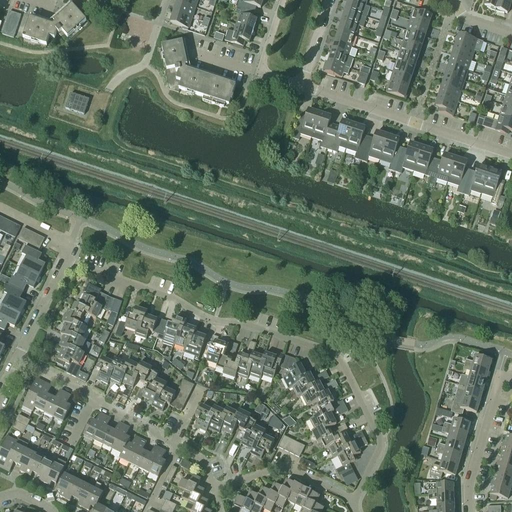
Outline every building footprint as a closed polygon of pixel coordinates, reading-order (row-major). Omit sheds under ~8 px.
[(195,9),(197,0),(178,0),(177,3),(195,9)] [(263,4),(264,0),(244,0),(243,3),(239,2),(237,8),(246,11),(254,14),(256,8),(260,9),(262,4),(263,4)] [(486,0),(484,7),(487,8),(487,9),(491,12),(495,13),(499,0),(486,0)] [(511,0),(499,0),(495,13),(499,14),(504,15),(504,14),(507,15),(510,5),(511,5),(511,0)] [(348,1),(345,12),(362,17),(366,19),(370,9),(365,7),(348,1)] [(192,19),(195,9),(177,3),(176,7),(175,7),(173,13),(192,19)] [(79,28),(86,22),(72,7),(53,23),(55,25),(53,27),(29,19),(23,39),(31,42),(32,40),(39,42),(38,44),(47,47),(49,39),(54,40),(57,34),(57,33),(61,37),(64,35),(68,39),(74,33),(73,31),(78,27),(79,28)] [(253,32),(255,26),(257,21),(244,17),(246,11),(237,8),(235,14),(239,15),(236,26),(253,32)] [(428,28),(429,24),(430,24),(433,18),(414,11),(410,22),(428,28)] [(345,12),(342,22),(358,28),(363,29),(366,19),(362,17),(345,12)] [(13,39),(14,38),(21,16),(9,13),(2,35),(13,39)] [(188,30),(192,19),(173,13),(170,19),(171,20),(170,24),(188,30)] [(342,22),(338,32),(355,38),(358,28),(342,22)] [(426,38),(428,32),(427,31),(428,28),(410,22),(407,32),(426,38)] [(251,38),(253,32),(236,26),(233,33),(228,31),(224,42),(243,48),(245,42),(249,44),(251,38)] [(338,32),(335,43),(352,48),(355,38),(338,32)] [(421,48),(422,45),(424,45),(426,38),(407,32),(403,42),(421,48)] [(477,41),(459,35),(458,39),(457,39),(455,46),(474,52),(479,54),(483,43),(477,41)] [(419,59),(421,53),(420,52),(421,48),(403,42),(400,53),(419,59)] [(187,67),(182,43),(161,47),(163,56),(166,55),(167,62),(165,63),(166,71),(165,71),(169,91),(178,94),(179,91),(203,99),(202,102),(228,110),(236,87),(185,71),(185,68),(187,67)] [(335,43),(331,53),(348,58),(349,57),(354,59),(357,51),(351,50),(352,48),(335,43)] [(470,62),(474,52),(455,46),(453,52),(454,53),(453,56),(470,62)] [(331,53),(328,63),(349,70),(353,61),(348,59),(348,58),(331,53)] [(414,69),(416,65),(417,65),(419,59),(400,53),(396,63),(414,69)] [(467,73),(470,62),(453,56),(451,60),(450,60),(448,66),(467,73)] [(324,66),(322,73),(325,74),(341,79),(343,74),(348,76),(349,70),(328,63),(327,67),(324,66)] [(412,79),(414,73),(413,72),(414,69),(396,63),(393,73),(412,79)] [(464,83),(467,73),(448,66),(446,73),(447,73),(446,77),(464,83)] [(368,76),(370,72),(370,71),(362,68),(360,74),(368,76)] [(408,89),(409,86),(410,86),(412,79),(393,73),(390,83),(408,89)] [(493,73),(491,80),(497,82),(499,75),(493,73)] [(365,87),(368,76),(360,74),(357,84),(365,87)] [(460,93),(464,83),(446,77),(445,80),(443,80),(441,87),(460,93)] [(405,100),(407,94),(406,93),(408,89),(390,83),(386,94),(405,100)] [(457,103),(460,93),(441,87),(439,94),(440,94),(439,98),(457,103)] [(84,116),(89,101),(70,95),(65,110),(84,116)] [(511,110),(511,98),(506,97),(503,107),(511,110)] [(452,118),(453,114),(457,103),(439,98),(438,101),(437,101),(434,108),(440,110),(439,114),(452,118)] [(511,121),(511,110),(503,107),(500,118),(511,121)] [(311,139),(320,115),(308,111),(305,121),(299,119),(292,140),(299,142),(301,136),(311,139)] [(473,125),(476,116),(470,114),(467,123),(473,125)] [(326,151),(333,130),(328,128),(331,119),(320,115),(311,139),(322,144),(320,149),(326,151)] [(511,121),(500,118),(498,123),(485,119),(484,121),(478,119),(476,126),(507,136),(508,132),(511,133),(511,121)] [(345,151),(353,126),(342,122),(339,132),(333,130),(326,151),(337,155),(339,148),(345,151)] [(361,162),(367,141),(362,139),(365,130),(353,126),(345,151),(356,154),(354,160),(361,162)] [(379,162),(387,137),(376,133),(373,143),(367,141),(361,162),(367,164),(368,159),(379,162)] [(394,173),(401,152),(396,150),(399,141),(387,137),(379,162),(390,166),(388,171),(394,173)] [(413,173),(421,148),(410,145),(407,154),(401,152),(394,173),(401,175),(403,169),(413,173)] [(430,179),(435,164),(430,162),(433,152),(421,148),(413,173),(430,179)] [(447,184),(455,160),(444,156),(441,165),(435,164),(430,179),(428,184),(435,186),(437,181),(447,184)] [(462,196),(469,175),(464,173),(467,163),(455,160),(447,184),(458,188),(456,194),(462,196)] [(481,196),(489,171),(478,167),(475,176),(469,175),(462,196),(469,198),(471,192),(481,196)] [(497,207),(504,186),(498,184),(501,175),(489,171),(481,196),(492,199),(490,205),(497,207)] [(457,214),(463,216),(466,209),(459,207),(457,214)] [(497,222),(500,213),(493,211),(491,219),(497,222)] [(0,231),(4,234),(10,223),(4,220),(0,228),(0,231)] [(9,236),(15,225),(10,223),(4,234),(9,236)] [(15,239),(20,228),(15,225),(9,236),(15,239)] [(22,243),(28,232),(23,229),(18,240),(22,243)] [(28,246),(33,234),(28,232),(22,243),(27,245),(28,246)] [(33,248),(39,237),(33,234),(28,246),(33,248)] [(39,251),(41,247),(44,240),(39,237),(33,248),(39,251)] [(8,253),(11,248),(5,245),(2,250),(8,253)] [(39,278),(45,267),(38,263),(41,256),(37,254),(39,251),(33,248),(28,246),(27,245),(22,256),(26,258),(21,269),(39,278)] [(33,290),(39,278),(21,269),(15,280),(12,279),(8,287),(23,294),(26,286),(33,290)] [(84,314),(88,316),(96,320),(101,309),(99,308),(94,305),(100,294),(101,292),(88,285),(83,294),(84,295),(79,307),(86,311),(84,314)] [(20,317),(26,305),(19,302),(23,294),(8,287),(4,295),(7,297),(2,308),(20,317)] [(99,308),(105,296),(100,294),(94,305),(99,308)] [(106,311),(110,299),(105,296),(99,308),(101,309),(106,311)] [(112,313),(116,301),(110,299),(106,311),(106,312),(112,313)] [(117,315),(122,303),(116,301),(112,313),(117,315)] [(68,311),(62,323),(66,324),(73,328),(75,324),(83,328),(84,324),(86,325),(90,317),(88,316),(84,314),(86,311),(79,307),(75,305),(72,312),(68,311)] [(0,330),(4,332),(8,325),(14,328),(20,317),(2,308),(0,311),(0,330)] [(116,328),(112,334),(113,334),(116,336),(121,338),(125,328),(136,332),(139,324),(143,325),(145,317),(146,317),(147,313),(135,309),(133,317),(129,316),(126,325),(120,323),(118,323),(118,322),(116,328)] [(136,332),(134,336),(146,340),(149,332),(158,336),(163,322),(157,320),(157,321),(146,317),(145,317),(143,325),(139,324),(136,332)] [(158,336),(157,340),(174,346),(175,341),(175,342),(178,333),(182,335),(185,327),(186,323),(174,319),(172,326),(168,325),(169,324),(163,322),(158,336)] [(73,328),(66,324),(60,335),(64,337),(72,340),(74,337),(81,341),(82,340),(87,330),(83,328),(75,324),(73,328)] [(175,341),(174,346),(185,349),(185,350),(188,341),(192,343),(194,335),(195,335),(196,331),(185,327),(182,335),(178,333),(175,342),(175,341)] [(107,340),(110,335),(104,332),(101,337),(107,340)] [(185,349),(183,354),(195,357),(193,361),(198,362),(202,351),(206,339),(195,335),(194,335),(192,343),(188,341),(185,350),(185,349)] [(64,337),(59,348),(63,350),(63,349),(71,353),(72,350),(80,353),(85,342),(82,340),(81,341),(74,337),(72,340),(64,337)] [(104,345),(107,340),(101,337),(99,343),(104,345)] [(210,350),(206,362),(217,366),(220,358),(224,359),(226,354),(228,347),(217,343),(218,339),(213,337),(208,349),(210,350)] [(235,367),(239,368),(236,377),(247,381),(249,376),(248,376),(251,368),(248,367),(252,355),(255,345),(250,343),(245,357),(239,355),(235,367)] [(63,349),(63,350),(57,360),(69,366),(71,362),(76,365),(78,366),(84,355),(80,353),(72,350),(71,353),(63,349)] [(98,357),(101,351),(96,349),(93,354),(98,357)] [(263,359),(260,367),(264,368),(261,376),(273,380),(277,368),(279,369),(283,356),(278,354),(276,359),(265,355),(263,359)] [(252,355),(248,367),(251,368),(248,376),(249,376),(260,380),(261,376),(264,368),(260,367),(263,359),(252,355)] [(283,356),(279,369),(284,371),(289,358),(283,356)] [(488,373),(491,362),(475,357),(473,363),(466,361),(464,366),(488,373)] [(217,366),(216,369),(224,372),(222,376),(235,380),(236,377),(239,368),(235,367),(231,365),(232,362),(224,359),(220,358),(217,366)] [(290,376),(283,379),(288,391),(292,389),(292,388),(300,384),(298,381),(306,377),(300,366),(298,367),(294,360),(289,358),(284,371),(288,372),(290,376)] [(95,370),(89,382),(94,384),(96,380),(107,386),(109,382),(113,374),(109,372),(113,365),(102,359),(96,371),(95,370)] [(176,369),(179,364),(175,360),(171,365),(176,369)] [(113,374),(109,382),(120,387),(122,383),(126,376),(122,374),(126,366),(115,361),(113,365),(109,372),(113,374)] [(70,376),(76,365),(71,362),(69,366),(65,374),(70,376)] [(126,376),(122,383),(133,389),(138,377),(139,377),(135,375),(139,368),(138,368),(128,362),(126,366),(122,374),(126,376)] [(139,368),(135,375),(139,377),(138,377),(142,379),(140,383),(148,387),(147,388),(148,386),(152,388),(156,381),(158,377),(160,372),(153,368),(152,370),(140,364),(138,368),(139,368)] [(180,372),(184,368),(179,364),(176,369),(180,372)] [(82,368),(78,366),(76,365),(70,376),(76,379),(82,368)] [(485,383),(488,373),(464,366),(463,371),(470,373),(469,378),(485,383)] [(300,384),(292,388),(292,389),(298,399),(302,397),(309,393),(307,389),(319,384),(328,379),(326,373),(312,380),(310,375),(306,377),(298,381),(300,384)] [(485,383),(469,378),(461,376),(458,387),(482,393),(485,383)] [(32,412),(46,385),(36,380),(22,407),(32,412)] [(146,392),(142,398),(153,403),(157,396),(161,398),(164,390),(165,390),(167,386),(156,381),(152,388),(148,386),(147,388),(146,392)] [(183,381),(180,386),(192,392),(194,386),(183,381)] [(309,393),(302,397),(307,408),(319,402),(317,398),(328,393),(338,387),(335,382),(322,389),(319,384),(307,389),(309,393)] [(44,414),(51,398),(47,396),(52,387),(46,385),(32,412),(33,412),(34,409),(44,414)] [(180,386),(177,391),(189,397),(192,392),(180,386)] [(479,404),(482,393),(458,387),(455,397),(479,404)] [(139,396),(138,399),(141,401),(141,400),(142,398),(146,392),(142,390),(139,396)] [(153,403),(151,407),(162,413),(166,405),(169,407),(172,402),(175,396),(175,395),(165,390),(164,390),(161,398),(157,396),(153,403)] [(253,398),(256,393),(250,390),(247,395),(253,398)] [(53,418),(65,394),(60,391),(55,400),(51,398),(44,414),(53,418)] [(175,395),(175,396),(186,402),(189,397),(177,391),(175,395)] [(320,405),(317,407),(321,415),(323,419),(345,407),(342,402),(331,408),(330,406),(334,404),(328,393),(317,398),(319,402),(320,405)] [(63,423),(71,408),(66,406),(71,397),(65,394),(53,418),(63,423)] [(175,396),(172,402),(184,408),(186,402),(175,396)] [(476,414),(479,404),(455,397),(450,414),(462,417),(464,411),(476,414)] [(172,402),(169,407),(181,413),(181,412),(184,408),(172,402)] [(259,405),(255,413),(260,416),(261,414),(264,408),(259,405)] [(274,406),(270,410),(276,415),(280,412),(274,406)] [(206,433),(208,430),(208,429),(212,422),(208,420),(212,412),(201,407),(195,419),(198,420),(195,428),(206,433)] [(321,415),(309,421),(315,432),(323,428),(325,431),(328,430),(336,426),(333,420),(348,413),(345,407),(323,419),(321,415)] [(219,435),(221,431),(220,431),(224,423),(221,421),(225,414),(224,413),(214,408),(212,412),(208,420),(212,422),(208,429),(208,430),(219,435)] [(231,436),(237,425),(233,423),(237,415),(226,410),(224,413),(225,414),(221,421),(224,423),(220,431),(221,431),(231,436)] [(255,428),(256,425),(249,421),(250,417),(239,412),(237,415),(233,423),(237,425),(240,427),(239,430),(247,434),(250,436),(254,428),(255,428)] [(443,412),(442,418),(451,420),(453,415),(443,412)] [(93,442),(105,417),(100,414),(95,423),(91,421),(83,437),(93,442)] [(27,428),(28,426),(30,422),(18,416),(15,423),(27,428)] [(103,446),(110,431),(106,429),(111,420),(105,417),(93,442),(103,446)] [(467,436),(470,425),(454,421),(452,426),(444,424),(443,429),(467,436)] [(23,435),(27,428),(15,423),(12,429),(23,435)] [(112,451),(124,426),(119,424),(114,433),(110,431),(103,446),(112,451)] [(127,445),(130,440),(125,438),(130,429),(124,426),(112,451),(121,456),(122,456),(127,445)] [(265,433),(255,428),(254,428),(250,436),(247,434),(244,439),(241,445),(252,451),(256,443),(259,445),(263,437),(265,433)] [(315,432),(312,433),(318,445),(321,443),(325,451),(336,445),(334,441),(339,438),(339,439),(345,435),(347,434),(346,431),(337,435),(335,431),(330,433),(328,430),(325,431),(323,428),(315,432)] [(464,446),(467,436),(443,429),(441,434),(449,436),(448,442),(464,446)] [(336,445),(325,451),(328,449),(334,460),(337,458),(337,457),(345,453),(343,450),(355,444),(364,439),(361,434),(348,440),(345,435),(339,439),(339,438),(334,441),(336,445)] [(268,454),(274,442),(263,437),(259,445),(256,443),(252,451),(250,454),(261,460),(265,453),(268,454)] [(283,451),(289,440),(284,437),(278,449),(283,451)] [(16,446),(18,443),(7,438),(0,452),(0,468),(4,470),(16,446)] [(129,465),(141,440),(136,438),(131,447),(127,445),(122,456),(121,456),(119,460),(129,465)] [(343,468),(336,471),(339,478),(341,477),(344,482),(353,477),(350,472),(352,471),(349,465),(355,462),(353,459),(360,455),(358,451),(368,446),(367,445),(364,439),(355,444),(343,450),(345,453),(337,457),(337,458),(343,468)] [(429,439),(427,446),(434,448),(436,441),(429,439)] [(139,470),(146,454),(142,452),(147,443),(141,440),(129,465),(139,470)] [(288,454),(294,442),(289,440),(283,451),(288,454)] [(25,451),(28,446),(18,441),(18,443),(16,446),(4,470),(9,473),(13,464),(17,466),(25,451)] [(294,456),(299,445),(294,442),(288,454),(294,456)] [(461,457),(464,446),(448,442),(446,447),(438,445),(437,450),(461,457)] [(299,459),(305,447),(299,445),(294,456),(299,459)] [(511,459),(511,448),(504,446),(501,456),(511,459)] [(148,474),(160,450),(155,447),(150,456),(146,454),(139,470),(148,474)] [(158,479),(166,464),(161,461),(166,453),(160,450),(148,474),(158,479)] [(458,467),(461,457),(437,450),(435,455),(443,457),(442,462),(458,467)] [(25,475),(35,455),(25,451),(17,466),(21,468),(19,472),(25,475)] [(37,476),(44,460),(35,455),(25,475),(30,478),(33,474),(37,476)] [(511,469),(511,459),(501,456),(498,466),(511,469)] [(73,457),(71,461),(74,463),(81,466),(83,462),(76,459),(73,457)] [(310,471),(313,465),(301,459),(298,465),(310,471)] [(44,485),(54,465),(44,460),(37,476),(41,478),(38,482),(44,485)] [(188,472),(191,465),(183,461),(179,467),(188,472)] [(455,478),(458,467),(442,462),(440,468),(432,466),(429,477),(441,480),(442,474),(455,478)] [(56,485),(64,470),(54,465),(44,485),(50,487),(52,483),(56,485)] [(511,480),(511,469),(498,466),(495,475),(511,480)] [(172,480),(177,470),(172,467),(166,478),(172,480)] [(64,500),(74,480),(64,475),(57,491),(61,493),(59,497),(64,500)] [(510,490),(511,484),(511,480),(495,475),(493,485),(510,490)] [(182,481),(178,489),(185,493),(185,492),(193,496),(197,488),(201,481),(193,477),(189,485),(182,481)] [(166,491),(172,480),(166,478),(161,488),(166,491)] [(76,500),(84,485),(74,480),(64,500),(70,503),(72,498),(76,500)] [(294,506),(303,489),(286,481),(282,489),(282,490),(290,494),(286,502),(287,502),(294,506)] [(83,509),(93,490),(84,485),(76,500),(80,502),(78,506),(83,509)] [(283,510),(287,502),(286,502),(290,494),(282,490),(282,489),(274,485),(270,493),(270,494),(278,498),(274,506),(283,510)] [(428,497),(453,496),(453,485),(436,485),(428,486),(428,492),(428,497)] [(507,500),(510,490),(493,485),(490,495),(507,500)] [(185,493),(182,500),(189,504),(189,503),(197,507),(200,499),(201,499),(204,492),(197,488),(193,496),(185,492),(185,493)] [(266,511),(271,511),(274,506),(278,498),(270,494),(270,493),(262,489),(258,497),(258,498),(266,502),(262,510),(266,511)] [(315,506),(319,498),(303,489),(294,506),(302,510),(303,510),(307,502),(315,506)] [(97,506),(103,494),(93,490),(83,509),(89,511),(91,508),(95,510),(97,506)] [(261,511),(262,510),(266,502),(258,498),(258,497),(250,493),(246,501),(246,502),(254,506),(251,511),(261,511)] [(126,494),(124,498),(134,503),(134,502),(136,499),(129,495),(126,494)] [(453,507),(453,496),(428,497),(429,501),(437,501),(437,507),(453,507)] [(251,511),(254,506),(246,502),(246,501),(238,497),(234,506),(242,510),(240,511),(251,511)] [(189,504),(185,511),(187,511),(203,511),(204,510),(208,503),(201,499),(200,499),(197,507),(189,503),(189,504)] [(174,511),(176,506),(166,501),(163,506),(174,511)] [(315,506),(307,502),(303,510),(302,510),(301,511),(322,511),(323,510),(315,506)]
